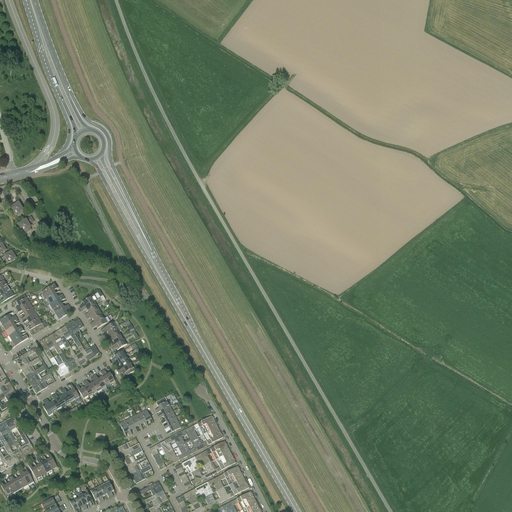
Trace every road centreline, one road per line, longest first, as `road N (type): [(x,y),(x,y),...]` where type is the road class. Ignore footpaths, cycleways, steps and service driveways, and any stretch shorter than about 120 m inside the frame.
road 1 (unclassified): [(390,511),(189,163),(115,0)]
road 2 (secondary): [(297,511),(145,247)]
road 3 (residential): [(269,511),(201,387)]
